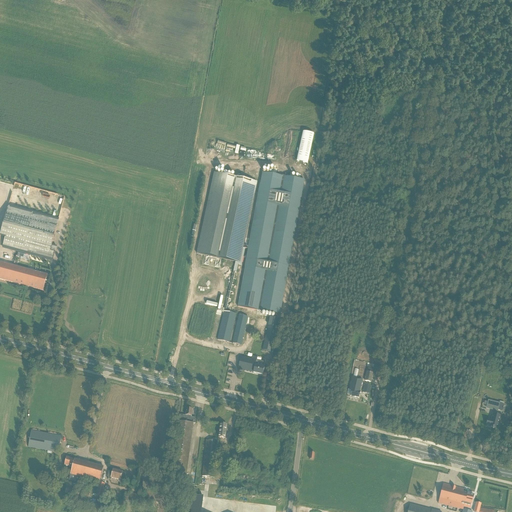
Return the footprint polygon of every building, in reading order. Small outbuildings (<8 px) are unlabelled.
[(235,262),(233,272),(237,273),(239,263),(243,246),(257,182),(214,173),(197,254),(235,262)] [(248,250),(238,307),(280,315),(304,182),(263,174),(249,247),(243,246),(242,249),(248,250)] [(6,237),(3,248),(52,261),(56,247),(51,245),(58,220),(8,207),(0,236),(6,237)] [(0,263),(0,280),(31,288),(35,272),(0,263)] [(35,272),(31,288),(43,292),(47,276),(35,272)] [(211,338),(217,308),(204,305),(198,335),(211,338)] [(224,311),(217,340),(229,343),(236,314),(224,311)] [(239,315),(232,343),(241,345),(244,330),(247,317),(239,315)] [(270,317),(262,350),(271,352),(279,319),(270,317)] [(241,356),(239,365),(238,369),(262,375),(263,370),(265,363),(256,361),(257,358),(252,356),(251,359),(242,357),(242,356),(241,356)] [(352,378),(349,390),(351,391),(350,396),(358,398),(360,392),(359,392),(362,380),(352,378)] [(488,400),(486,407),(498,411),(500,404),(488,400)] [(179,423),(172,481),(185,482),(193,424),(195,424),(195,423),(196,418),(191,418),(192,410),(186,409),(185,416),(180,415),(180,418),(179,423)] [(488,420),(487,426),(489,427),(493,428),(492,429),(493,429),(494,429),(497,429),(500,417),(493,415),(491,421),(488,420)] [(220,425),(219,430),(218,438),(225,439),(226,425),(220,425)] [(47,451),(47,453),(51,454),(52,452),(58,453),(61,437),(31,431),(28,447),(47,451)] [(202,471),(201,477),(205,478),(215,479),(219,441),(205,440),(202,471)] [(66,458),(65,463),(64,466),(72,468),(70,475),(69,480),(80,483),(82,478),(85,479),(89,463),(74,459),(74,460),(66,458)] [(89,463),(85,479),(96,482),(95,487),(98,487),(96,496),(101,497),(104,484),(99,483),(103,467),(89,463)] [(108,477),(108,480),(111,480),(112,479),(120,481),(120,480),(124,481),(126,473),(113,470),(112,473),(109,472),(108,477)] [(143,478),(142,488),(170,492),(171,482),(143,478)] [(442,489),(438,504),(459,509),(460,505),(464,505),(463,507),(470,509),(471,505),(473,496),(463,493),(463,490),(443,484),(442,489)] [(65,493),(78,497),(79,491),(67,487),(65,493)] [(125,492),(124,502),(147,506),(149,496),(125,492)] [(191,511),(200,511),(202,502),(203,497),(193,496),(191,511)]
